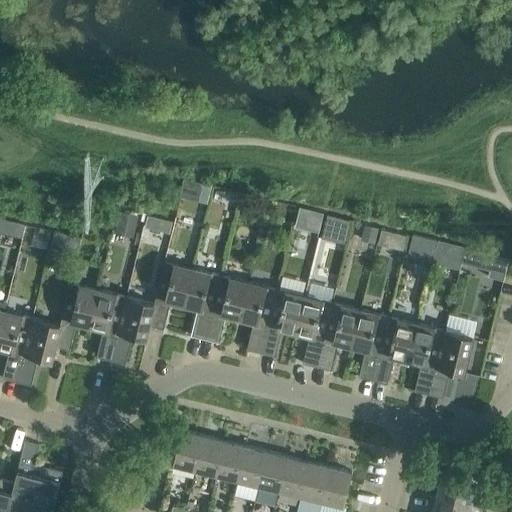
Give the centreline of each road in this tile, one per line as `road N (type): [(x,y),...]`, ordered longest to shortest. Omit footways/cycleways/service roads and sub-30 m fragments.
road 1 (unclassified): [(407,421),(202,373),(93,434)]
road 2 (unclassified): [(511,394),(477,429),(407,421)]
